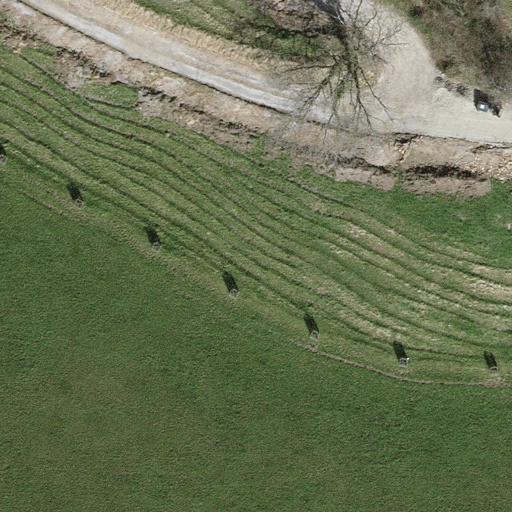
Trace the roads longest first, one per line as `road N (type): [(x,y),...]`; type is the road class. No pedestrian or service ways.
road 1 (track): [(35,0),(73,24),(225,81),(398,118),(511,128)]
road 2 (track): [(398,118),(406,46),(377,17),(341,0)]
